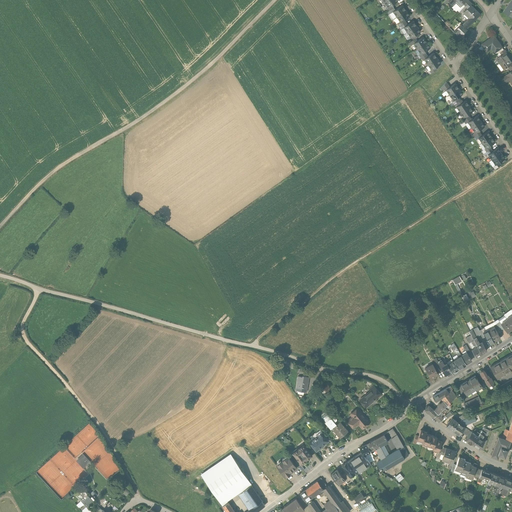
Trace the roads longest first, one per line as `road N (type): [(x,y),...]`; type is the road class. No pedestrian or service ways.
road 1 (track): [(0,230),(70,161),(202,74),(276,0)]
road 2 (track): [(254,346),(336,274),(511,160)]
road 3 (track): [(254,346),(0,275)]
road 4 (track): [(39,289),(23,335),(82,405),(138,501)]
road 5 (residential): [(410,407),(265,511)]
road 6 (unclassified): [(410,407),(371,376),(325,371),(254,346)]
road 7 (residential): [(410,407),(511,341)]
road 8 (residential): [(511,470),(410,407)]
